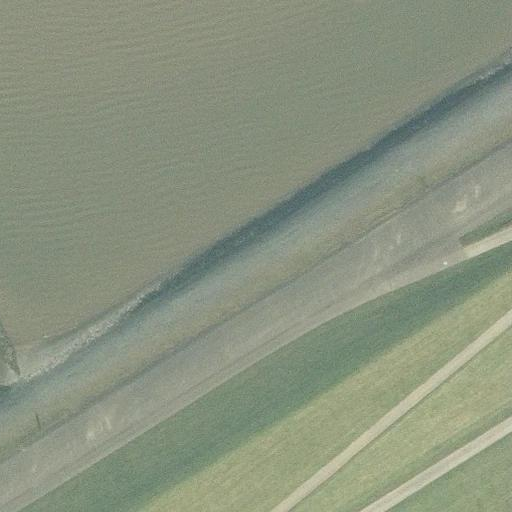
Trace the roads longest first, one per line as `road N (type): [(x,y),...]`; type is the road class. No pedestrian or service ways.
road 1 (unclassified): [(282,511),(511,316)]
road 2 (unclassified): [(511,236),(353,303)]
road 3 (unclassified): [(371,511),(511,421)]
